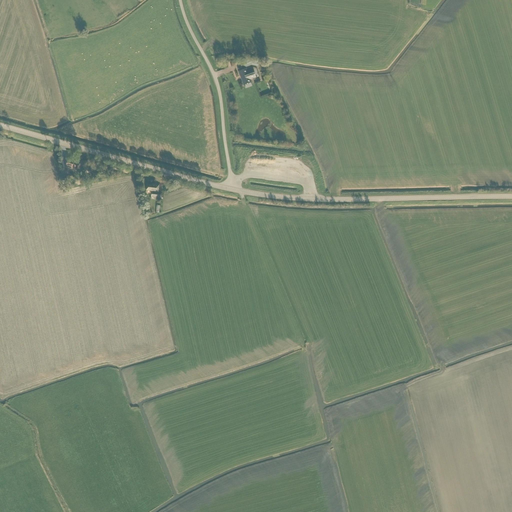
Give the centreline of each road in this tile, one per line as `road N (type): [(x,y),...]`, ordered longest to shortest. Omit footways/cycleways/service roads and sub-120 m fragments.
road 1 (secondary): [(511,197),(315,199),(232,189)]
road 2 (secondary): [(232,189),(0,125)]
road 3 (unclassified): [(232,189),(217,86),(179,0)]
